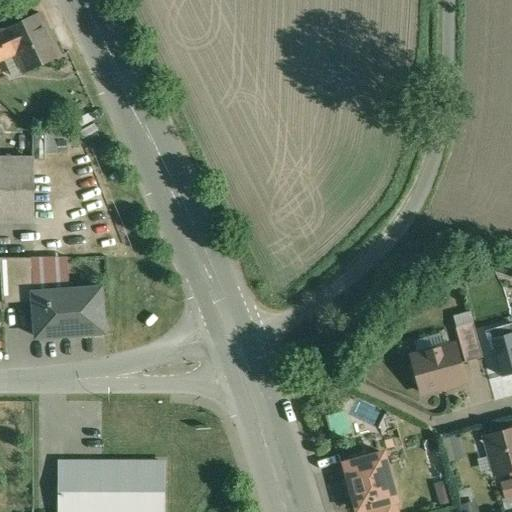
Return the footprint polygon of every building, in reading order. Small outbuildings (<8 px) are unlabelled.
[(41,13),(5,29),(16,54),(19,59),(8,64),(13,73),(25,72),(25,73),(61,56),(41,13)] [(0,30),(0,61),(16,54),(5,29),(0,30)] [(47,131),(47,153),(70,153),(70,131),(47,131)] [(33,159),(0,159),(0,220),(33,220),(33,159)] [(31,257),(0,259),(2,288),(3,307),(34,305),(33,296),(34,296),(31,257)] [(34,296),(33,296),(34,305),(36,340),(104,335),(102,292),(34,296)] [(474,322),(456,327),(465,361),(460,363),(483,357),(474,322)] [(455,344),(412,356),(422,393),(465,381),(460,363),(455,344)] [(327,416),(334,438),(353,432),(346,410),(327,416)] [(511,428),(485,436),(492,462),(496,474),(500,473),(511,469),(511,428)] [(445,438),(451,461),(466,457),(460,434),(445,438)] [(388,452),(345,463),(358,511),(368,511),(399,504),(401,503),(388,452)] [(163,511),(163,462),(60,462),(59,511),(163,511)] [(511,480),(502,483),(506,497),(511,495),(511,480)]
